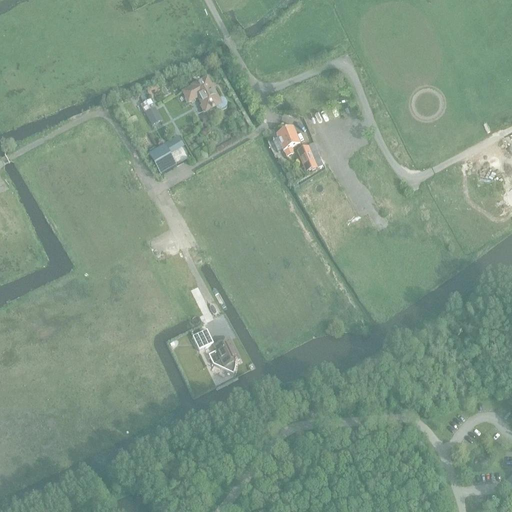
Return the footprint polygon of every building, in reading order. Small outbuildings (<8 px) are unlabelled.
[(198,98),(202,105),(206,112),(215,107),(216,110),(218,111),(220,111),(225,108),(227,106),(227,103),(225,99),(223,98),(221,98),(218,99),(207,78),(192,86),(192,88),(183,93),(188,103),(198,98)] [(151,100),(141,105),(145,114),(155,108),(151,100)] [(145,114),(152,127),(162,121),(155,108),(145,114)] [(277,153),(282,151),(283,152),(284,152),(286,157),(294,154),(291,149),(300,145),(293,129),(276,136),(277,138),(272,141),(277,153)] [(163,146),(148,156),(160,176),(163,174),(170,170),(175,167),(163,146)] [(307,173),(316,169),(307,148),(298,152),(307,173)] [(207,331),(193,338),(199,352),(214,345),(207,331)] [(235,367),(235,362),(240,360),(236,352),(234,352),(228,341),(215,347),(217,352),(209,356),(213,365),(233,375),(235,370),(235,367)]
